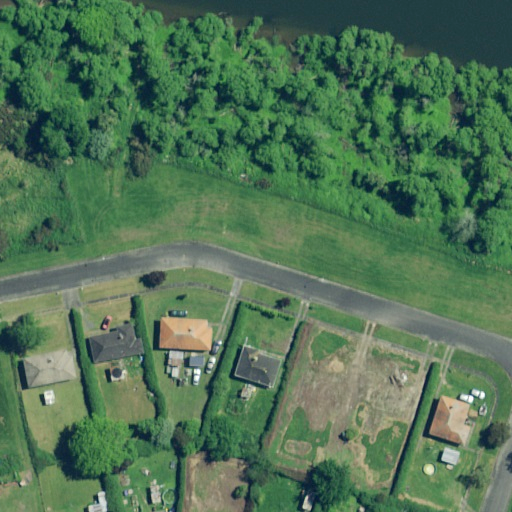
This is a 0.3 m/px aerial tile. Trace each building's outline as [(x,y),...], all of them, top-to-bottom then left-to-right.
[(212,322),(161,319),(159,348),(210,351),(212,322)] [(134,339),(132,328),(89,337),(94,363),(142,353),(139,338),(134,339)] [(280,359),(244,348),(235,376),(272,387),(280,359)] [(76,379),(69,350),(23,360),(29,388),(76,379)] [(184,352),(169,350),(167,366),(182,368),(184,352)] [(121,365),(109,367),(111,383),(124,381),(121,365)] [(315,410),(319,411),(314,426),(324,429),(328,414),(333,416),(346,379),(306,366),(294,403),(315,410)] [(408,386),(366,372),(357,401),(405,416),(412,396),(406,394),(408,386)] [(55,404),(52,391),(44,393),(47,406),(55,404)] [(469,405),(441,397),(429,434),(465,445),(470,428),(463,426),(469,405)] [(351,406),(340,402),(334,421),(345,425),(351,406)] [(379,411),(369,407),(361,430),(371,433),(379,411)] [(447,450),(444,460),(436,458),(433,466),(441,468),(439,475),(449,478),(454,463),(457,464),(460,454),(447,450)] [(158,484),(149,486),(153,505),(162,503),(158,484)] [(105,511),(114,510),(109,491),(98,494),(101,504),(88,507),(89,511),(105,511)] [(208,506),(215,509),(218,504),(221,505),(223,505),(226,496),(215,491),(208,506)]
